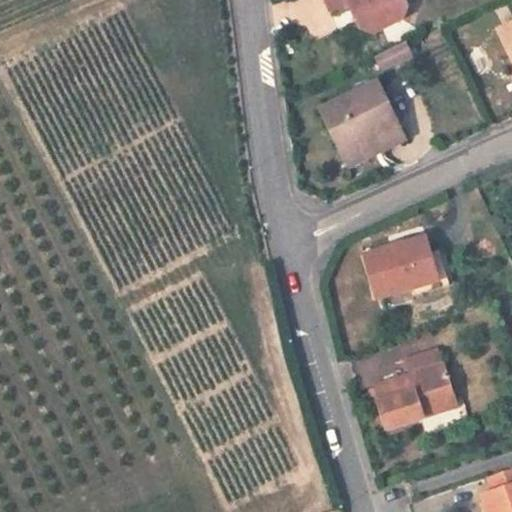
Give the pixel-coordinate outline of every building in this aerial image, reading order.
[(324,0),(329,11),(347,2),(360,28),(374,33),(402,20),(407,6),(404,0),(324,0)] [(511,25),(499,32),(511,58),(511,25)] [(375,58),(382,70),(413,55),(407,42),(375,58)] [(375,138),(382,152),(406,141),(378,83),(322,110),(342,153),(375,138)] [(350,168),(382,152),(375,138),(342,153),(350,168)] [(426,239),(364,257),(376,300),(411,291),(413,297),(450,286),(448,279),(439,282),(430,254),(426,239)] [(430,254),(439,282),(448,279),(440,251),(430,254)] [(408,362),(413,377),(444,367),(440,352),(408,362)] [(374,389),(387,431),(424,419),(422,411),(455,401),(444,367),(413,377),(374,389)] [(457,408),(455,401),(422,411),(424,419),(457,408)] [(511,511),(511,469),(489,478),(494,493),(482,497),(487,511),(511,511)]
